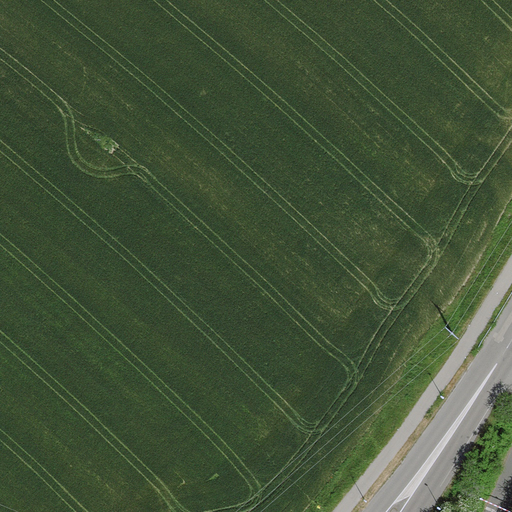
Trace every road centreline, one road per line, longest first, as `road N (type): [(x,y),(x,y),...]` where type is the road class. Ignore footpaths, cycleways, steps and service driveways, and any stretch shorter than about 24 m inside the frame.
road 1 (tertiary): [(511,339),(376,511)]
road 2 (tertiary): [(410,511),(493,384),(511,339)]
